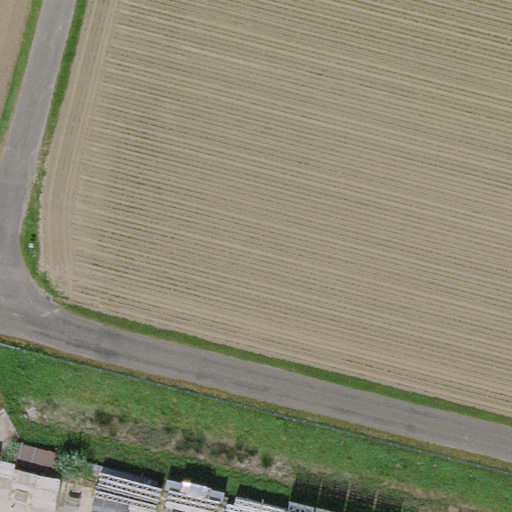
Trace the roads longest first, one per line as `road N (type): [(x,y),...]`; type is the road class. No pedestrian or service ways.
road 1 (unclassified): [(511,444),(0,316)]
road 2 (track): [(62,0),(0,244)]
